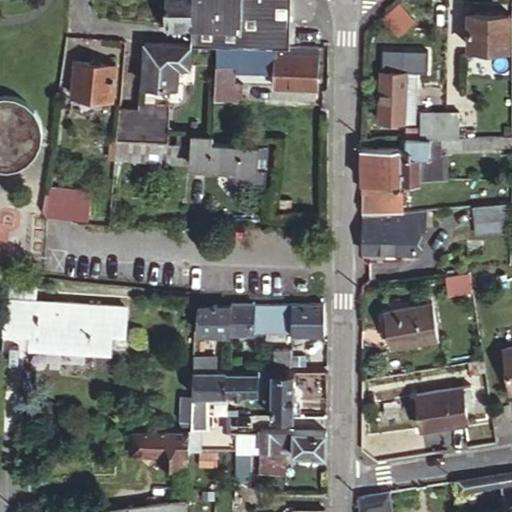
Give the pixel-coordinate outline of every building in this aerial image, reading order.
[(167,0),(166,25),(192,25),(192,0),(167,0)] [(192,0),(192,25),(191,43),(219,43),(278,44),(290,44),(291,0),(192,0)] [(511,13),(472,11),(470,46),(510,47),(511,13)] [(165,42),(146,42),(143,83),(162,84),(165,42)] [(191,66),(191,43),(165,42),(162,84),(179,84),(180,65),(191,66)] [(278,44),(219,43),(220,60),(277,61),(278,44)] [(301,44),(290,44),(278,44),(277,61),(276,86),(319,87),(320,53),(301,53),(301,44)] [(113,98),(118,66),(103,64),(103,61),(93,60),(93,62),(78,59),(73,92),(89,94),(88,97),(98,98),(98,96),(113,98)] [(236,64),(220,65),(221,79),(237,78),(236,64)] [(405,107),(417,106),(418,71),(384,71),(383,119),(405,120),(405,107)] [(221,79),(222,97),(246,96),(245,78),(237,78),(221,79)] [(0,161),(3,163),(14,165),(26,163),(35,158),(44,147),(48,140),(49,128),(46,120),(41,111),(32,103),(19,97),(8,95),(0,96),(0,161)] [(143,108),(123,108),(120,140),(173,142),(173,104),(143,103),(143,108)] [(405,107),(405,120),(417,120),(417,106),(405,107)] [(422,135),(437,135),(437,110),(422,109),(422,135)] [(437,135),(449,134),(449,109),(437,110),(437,135)] [(449,134),(461,134),(461,109),(449,109),(449,134)] [(196,143),(194,159),(218,163),(218,157),(221,157),(223,142),(224,136),(197,132),(196,143)] [(511,147),(511,135),(465,136),(449,137),(408,138),(408,147),(408,162),(401,162),(401,179),(422,178),(421,157),(441,156),(442,148),(447,148),(511,147)] [(173,142),(120,140),(119,156),(194,159),(196,143),(173,142)] [(266,170),(269,148),(223,142),(221,157),(220,163),(266,170)] [(376,147),(363,148),(363,180),(383,179),(383,167),(376,167),(376,147)] [(408,162),(408,147),(376,147),(376,167),(383,167),(383,179),(388,179),(401,179),(401,162),(408,162)] [(447,178),(447,148),(442,148),(441,156),(421,157),(422,178),(447,178)] [(383,179),(363,180),(363,194),(368,194),(388,194),(388,179),(383,179)] [(93,217),(95,188),(63,187),(61,215),(93,217)] [(388,194),(368,194),(368,210),(403,210),(403,193),(388,194)] [(510,218),(508,200),(472,204),(474,221),(510,218)] [(426,229),(426,208),(403,210),(363,214),(417,215),(418,228),(426,229)] [(417,215),(363,214),(363,250),(418,250),(418,228),(417,215)] [(510,218),(474,221),(476,233),(511,230),(510,218)] [(471,271),(445,275),(447,286),(472,281),(471,271)] [(7,284),(2,328),(33,327),(35,301),(36,285),(7,284)] [(255,300),(231,299),(231,303),(231,328),(254,329),(255,300)] [(256,300),(255,300),(254,329),(275,330),(274,300),(256,300)] [(275,300),(274,300),(275,330),(293,331),(293,300),(275,300)] [(324,301),(318,300),(293,300),(293,331),(325,332),(324,301)] [(33,327),(2,328),(34,328),(33,341),(106,346),(108,329),(124,330),(125,306),(35,301),(33,327)] [(197,302),(196,325),(231,328),(231,303),(197,302)] [(435,304),(388,311),(393,343),(439,335),(435,304)] [(511,340),(502,341),(506,389),(511,388),(511,340)] [(279,350),(275,350),(274,361),(292,362),(292,352),(292,346),(279,346),(279,350)] [(292,362),(326,363),(326,353),(292,352),(292,362)] [(194,356),(193,369),(216,369),(216,356),(194,356)] [(485,369),(484,358),(469,360),(470,371),(485,369)] [(224,391),(225,369),(216,369),(193,369),(192,393),(206,393),(224,391)] [(230,369),(225,369),(224,391),(256,391),(256,389),(256,369),(230,369)] [(266,370),(256,369),(256,389),(271,388),(271,379),(266,379),(266,370)] [(292,414),(293,370),(272,369),(271,379),(271,388),(270,414),(292,414)] [(472,384),(464,385),(466,403),(475,401),(472,384)] [(468,421),(466,403),(464,385),(417,391),(423,427),(468,421)] [(206,393),(192,393),(191,425),(205,426),(206,393)] [(511,418),(510,404),(491,406),(495,435),(511,432),(511,418)] [(190,445),(190,428),(131,429),(130,451),(154,451),(154,460),(186,459),(186,451),(190,450),(190,445)] [(325,429),(261,429),(261,432),(261,447),(286,450),(287,448),(292,448),(292,450),(325,453),(325,429)] [(260,453),(261,447),(261,432),(238,432),(238,453),(254,453),(260,453)] [(286,463),(286,450),(261,447),(260,453),(260,461),(286,463)] [(254,479),(254,453),(238,453),(238,478),(254,479)] [(260,461),(260,471),(286,472),(286,463),(260,461)] [(511,481),(511,470),(500,472),(501,484),(511,481)] [(501,484),(500,472),(459,479),(461,490),(501,484)] [(385,511),(395,510),(391,489),(362,494),(361,511),(385,511)] [(140,511),(186,506),(186,496),(128,503),(128,511),(140,511)] [(294,511),(324,511),(324,503),(295,502),(294,511)] [(102,506),(102,511),(186,511),(186,506),(140,511),(128,511),(128,503),(102,506)]
